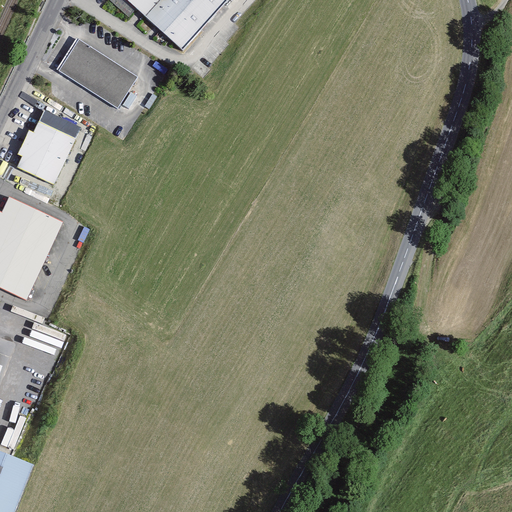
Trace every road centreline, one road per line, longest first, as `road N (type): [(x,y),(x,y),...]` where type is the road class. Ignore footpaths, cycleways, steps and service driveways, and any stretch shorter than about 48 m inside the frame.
road 1 (secondary): [(280,511),(347,393),(396,280),(467,78),(467,0)]
road 2 (unknown): [(52,10),(133,62),(142,78),(139,96),(125,113),(113,114),(29,57)]
road 3 (unknown): [(247,0),(202,46),(178,54),(90,0)]
road 4 (unclassified): [(0,118),(57,0)]
